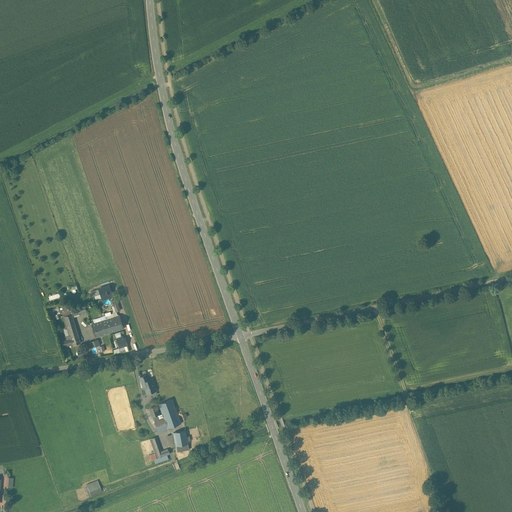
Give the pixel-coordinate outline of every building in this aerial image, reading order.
[(109,285),(99,289),(100,294),(101,294),(102,294),(104,298),(104,299),(113,296),(109,285)] [(115,298),(110,300),(114,305),(116,311),(119,309),(115,298)] [(64,316),(70,335),(73,344),(80,342),(71,314),(64,316)] [(119,315),(92,324),(96,337),(123,328),(119,315)] [(62,347),(73,344),(70,335),(66,336),(67,339),(60,341),(62,347)] [(117,339),(119,347),(127,345),(125,338),(123,338),(122,337),(117,339)] [(98,338),(89,342),(92,348),(100,344),(98,338)] [(143,382),(148,380),(146,374),(139,377),(143,387),(144,386),(143,382)] [(148,380),(143,382),(144,386),(147,394),(151,392),(152,396),(157,394),(152,379),(148,380)] [(159,404),(163,414),(167,413),(166,410),(170,409),(172,412),(176,411),(172,399),(159,404)] [(156,406),(149,408),(152,416),(159,414),(156,406)] [(181,423),(176,411),(172,412),(170,409),(166,410),(167,413),(163,414),(164,417),(154,421),(158,431),(181,423)] [(190,450),(189,444),(186,430),(174,432),(178,452),(190,450)] [(156,437),(150,439),(159,462),(169,459),(168,455),(170,454),(169,449),(162,452),(156,437)] [(98,480),(87,484),(87,486),(85,487),(88,496),(102,491),(98,480)]
